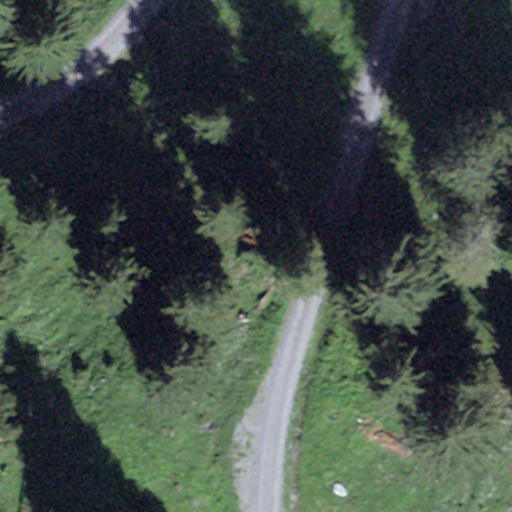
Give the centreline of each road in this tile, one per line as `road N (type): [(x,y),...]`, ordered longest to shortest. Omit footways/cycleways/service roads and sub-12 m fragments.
road 1 (track): [(401,0),(273,436),(266,511)]
road 2 (track): [(0,100),(144,0)]
